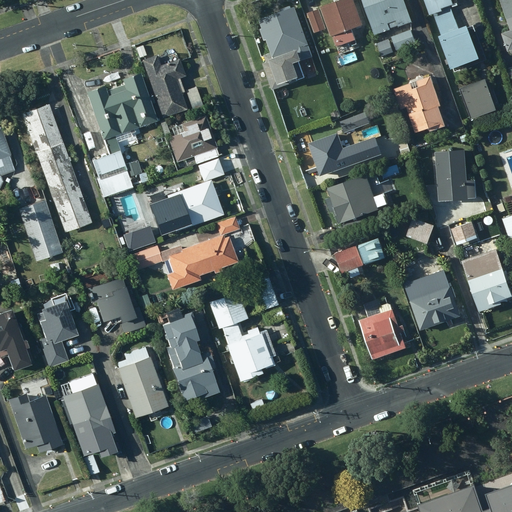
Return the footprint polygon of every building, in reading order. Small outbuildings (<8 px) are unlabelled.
[(358,23),(349,0),(332,0),(316,6),(326,35),(328,35),(332,45),(334,45),(337,54),(351,49),(349,45),(353,44),(351,39),(347,27),(358,23)] [(407,21),(399,0),(359,0),(370,34),(407,21)] [(421,0),(426,14),(431,13),(438,33),(433,34),(445,68),(474,58),(462,24),(455,26),(448,4),(450,3),(448,0),(421,0)] [(511,18),(511,0),(496,0),(504,21),(511,18)] [(308,56),(290,6),(255,18),(258,28),(256,29),(260,40),(262,39),(267,52),(261,54),(264,61),(262,62),(271,88),(301,77),(296,61),(308,56)] [(322,28),(316,9),(304,12),(311,32),(322,28)] [(511,47),(511,18),(504,21),(507,30),(498,33),(504,50),(511,47)] [(408,29),(389,36),(394,50),(412,43),(408,29)] [(146,56),(141,45),(132,49),(137,60),(146,56)] [(389,63),(385,52),(376,55),(380,67),(389,63)] [(159,54),(143,60),(164,119),(189,110),(183,93),(186,92),(181,78),(188,76),(181,58),(162,65),(159,54)] [(107,85),(89,92),(105,140),(106,140),(111,155),(121,151),(118,142),(133,137),(131,131),(159,121),(143,73),(124,79),(126,85),(108,91),(107,85)] [(426,76),(391,88),(398,108),(404,106),(406,113),(405,113),(411,131),(423,127),(425,130),(440,125),(434,106),(436,105),(426,76)] [(493,110),(481,78),(456,87),(468,119),(493,110)] [(197,87),(187,90),(194,109),(204,106),(197,87)] [(51,104),(24,113),(38,153),(65,144),(51,104)] [(363,112),(337,121),(342,132),(367,123),(363,112)] [(217,149),(219,148),(206,115),(182,124),(185,132),(169,138),(179,162),(195,156),(198,164),(219,155),(217,149)] [(166,120),(161,122),(167,137),(172,135),(166,120)] [(0,188),(3,182),(2,176),(16,170),(10,156),(12,155),(2,127),(0,127),(0,188)] [(335,132),(305,142),(316,176),(346,166),(335,132)] [(401,141),(393,144),(395,151),(404,149),(401,141)] [(65,144),(38,153),(52,193),(79,183),(65,144)] [(461,149),(432,151),(434,199),(473,197),(472,179),(463,179),(461,149)] [(128,170),(121,152),(93,162),(100,179),(128,170)] [(222,156),(205,162),(210,173),(226,167),(222,156)] [(379,170),(366,175),(372,192),(386,188),(379,170)] [(364,173),(324,186),(327,196),(322,198),(327,211),(332,210),(335,221),(374,208),(367,187),(369,186),(364,173)] [(161,199),(173,232),(225,214),(213,180),(181,192),(178,183),(162,189),(165,197),(161,199)] [(79,183),(52,193),(66,233),(93,223),(79,183)] [(64,253),(46,200),(18,209),(35,262),(64,253)] [(501,202),(491,205),(494,213),(504,210),(501,202)] [(511,219),(508,209),(496,214),(506,244),(511,241),(511,219)] [(241,229),(236,216),(216,222),(220,235),(241,229)] [(431,225),(410,217),(403,236),(424,243),(431,225)] [(469,221),(448,228),(453,244),(474,237),(469,221)] [(146,226),(118,236),(124,253),(153,243),(146,226)] [(226,238),(224,235),(183,249),(181,245),(161,252),(158,245),(132,255),(137,271),(169,260),(174,273),(168,275),(173,290),(203,280),(201,275),(215,271),(216,274),(224,271),(223,268),(240,262),(231,237),(226,238)] [(375,238),(332,253),(337,272),(381,257),(375,238)] [(397,249),(389,251),(392,260),(400,257),(397,249)] [(509,295),(493,249),(459,260),(476,311),(497,304),(496,299),(509,295)] [(63,262),(51,264),(53,275),(66,273),(63,262)] [(35,277),(32,268),(19,273),(22,281),(35,277)] [(439,270),(401,283),(417,329),(456,316),(439,270)] [(266,280),(264,273),(245,280),(257,313),(276,306),(272,297),(266,280)] [(20,293),(15,275),(6,278),(10,296),(20,293)] [(123,278),(89,289),(93,304),(98,302),(105,323),(113,320),(114,324),(121,322),(125,333),(147,326),(140,307),(135,309),(128,287),(126,287),(123,278)] [(220,329),(222,328),(242,382),(266,373),(264,370),(276,365),(273,356),(272,357),(263,333),(261,334),(258,327),(242,333),(238,323),(250,319),(240,292),(210,303),(220,329)] [(73,311),(68,297),(54,302),(55,305),(43,309),(44,312),(38,314),(46,338),(40,340),(50,368),(70,361),(62,341),(80,334),(71,311),(73,311)] [(356,320),(368,358),(402,347),(397,332),(401,331),(399,325),(394,326),(387,304),(384,303),(378,306),(375,299),(362,304),(366,316),(356,320)] [(160,349),(164,362),(194,352),(190,342),(193,341),(187,322),(189,321),(186,312),(176,316),(174,309),(160,313),(164,323),(155,326),(163,347),(160,349)] [(281,320),(277,309),(260,315),(264,326),(281,320)] [(18,324),(13,310),(0,314),(0,351),(1,355),(9,352),(15,371),(33,364),(28,349),(30,348),(22,323),(18,324)] [(120,368),(119,368),(137,418),(170,406),(154,364),(161,361),(155,346),(147,349),(146,346),(126,354),(127,359),(118,363),(120,368)] [(202,349),(194,352),(164,362),(167,368),(165,369),(177,402),(192,397),(194,400),(213,393),(206,371),(209,369),(202,349)] [(91,382),(55,394),(69,434),(84,429),(87,435),(104,429),(97,412),(102,410),(91,382)] [(27,394),(9,400),(27,449),(38,445),(40,454),(64,445),(46,396),(30,401),(27,394)] [(263,410),(258,399),(245,406),(250,416),(263,410)] [(212,427),(208,416),(192,422),(195,433),(212,427)] [(93,455),(83,458),(90,476),(100,472),(93,455)] [(490,511),(482,489),(478,477),(421,498),(426,511),(490,511)] [(490,511),(511,511),(511,478),(482,489),(490,511)]
